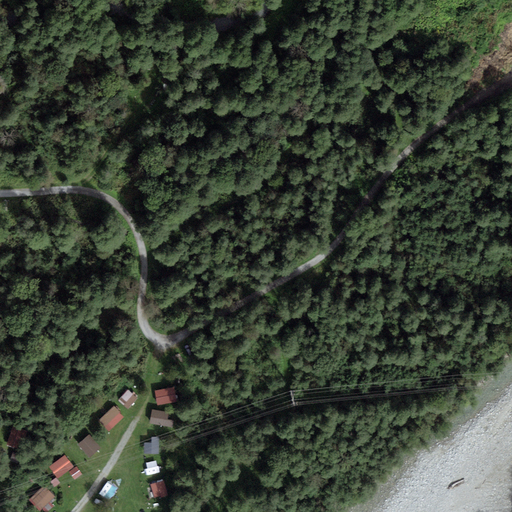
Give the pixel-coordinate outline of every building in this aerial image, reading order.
[(161,408),(181,405),(178,390),(159,393),(161,408)] [(122,403),(132,412),(142,401),(132,392),(122,403)] [(103,422),(112,434),(128,420),(119,409),(103,422)] [(26,451),(31,432),(16,429),(12,448),(26,451)] [(162,453),(162,438),(148,438),(148,452),(162,453)] [(61,481),(78,469),(69,457),(52,469),(61,481)] [(168,483),(154,487),(158,502),(172,498),(168,483)] [(42,511),(45,511),(59,500),(49,488),(33,501),(42,511)]
